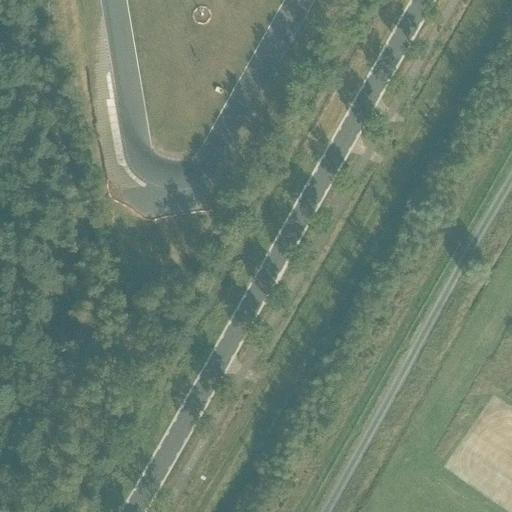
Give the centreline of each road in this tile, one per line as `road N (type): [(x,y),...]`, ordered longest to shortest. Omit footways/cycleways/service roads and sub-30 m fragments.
road 1 (tertiary): [(131,511),(425,0)]
road 2 (track): [(486,0),(194,511)]
